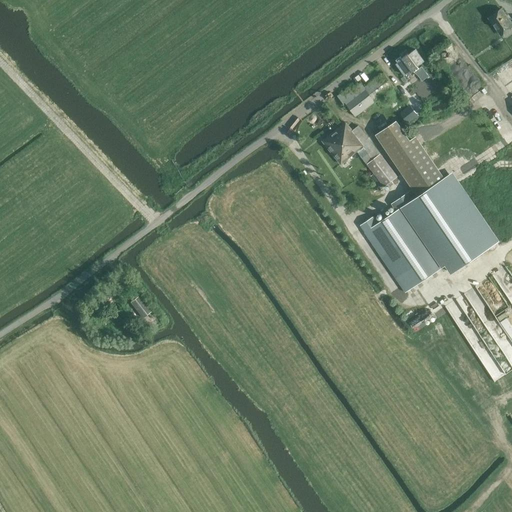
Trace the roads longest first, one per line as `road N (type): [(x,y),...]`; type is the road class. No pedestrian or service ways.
road 1 (unclassified): [(0,335),(56,302),(453,0)]
road 2 (track): [(325,455),(158,222)]
road 3 (track): [(0,62),(158,222)]
road 4 (track): [(191,435),(87,355),(56,302)]
